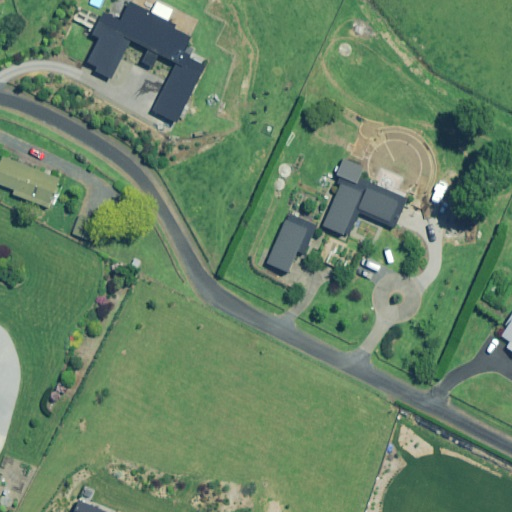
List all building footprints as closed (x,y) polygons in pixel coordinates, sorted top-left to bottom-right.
[(139,61),(152,68),(159,55),(177,63),(171,76),(149,122),(172,133),(204,66),(181,55),(190,37),(173,29),(175,25),(129,3),(120,22),(103,14),(93,35),(100,39),(86,68),(112,81),(131,42),(145,48),(139,61)] [(0,186),(11,191),(10,194),(49,208),(60,179),(1,157),(0,159),(0,186)] [(406,199),(359,179),(364,167),(342,158),(332,181),(340,184),(323,226),(348,237),(359,211),(395,227),(406,199)] [(290,216),(288,222),(285,221),(266,263),(288,273),(297,251),(304,254),(313,233),(316,227),(290,216)] [(95,225),(80,218),(73,235),(88,241),(95,225)] [(511,317),(500,336),(509,342),(506,348),(511,352),(511,317)]
